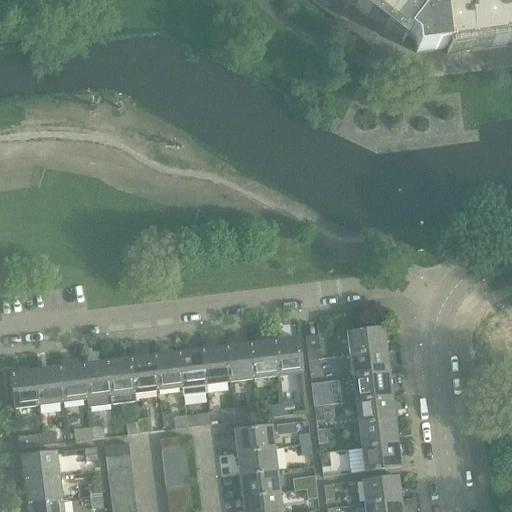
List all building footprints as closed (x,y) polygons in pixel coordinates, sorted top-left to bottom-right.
[(309,0),(370,47),(383,31),(402,46),(409,37),(414,42),(413,42),(414,43),(416,55),(434,53),(434,52),(445,51),(446,56),(511,48),(511,0),(478,0),(464,2),(464,7),(430,12),(429,9),(417,0),(309,0)] [(347,334),(350,357),(386,353),(383,329),(347,334)] [(305,339),(308,363),(317,361),(321,361),(318,337),(305,339)] [(273,343),(277,378),(302,375),(299,349),(300,349),(300,346),(298,346),(298,340),(273,343)] [(249,346),(254,381),(277,378),(273,343),(249,346)] [(249,346),(225,349),(230,384),(254,381),(249,346)] [(225,349),(201,352),(206,387),(230,384),(225,349)] [(201,352),(178,354),(182,390),(206,387),(201,352)] [(386,353),(350,357),(353,381),(389,376),(386,353)] [(178,354),(154,357),(159,393),(182,390),(178,354)] [(130,360),(135,396),(159,393),(154,357),(130,360)] [(106,363),(112,407),(136,404),(135,396),(130,360),(106,363)] [(317,361),(308,363),(310,377),(319,376),(317,361)] [(82,366),(87,402),(88,410),(112,407),(106,363),(82,366)] [(59,369),(63,405),(87,402),(82,366),(59,369)] [(63,405),(59,369),(35,372),(39,408),(63,405)] [(39,408),(35,372),(10,375),(15,411),(39,408)] [(353,381),(356,404),(392,399),(389,376),(353,381)] [(312,386),(313,400),(322,399),(320,385),(312,386)] [(392,399),(356,404),(359,427),(395,423),(392,399)] [(281,406),(283,418),(295,417),(294,405),(281,406)] [(283,418),(281,406),(268,408),(270,420),(283,418)] [(315,409),(317,423),(325,421),(323,408),(315,409)] [(234,412),(235,424),(247,422),(246,410),(234,412)] [(235,424),(234,412),(221,414),(222,425),(235,424)] [(186,418),(187,430),(200,428),(198,416),(186,418)] [(187,430),(186,418),(173,419),(175,431),(187,430)] [(138,424),(140,436),(152,434),(151,422),(138,424)] [(359,427),(362,450),(397,446),(395,423),(359,427)] [(140,436),(138,424),(125,425),(127,437),(140,436)] [(235,432),(237,455),(274,451),(271,427),(235,432)] [(90,430),(92,442),(104,440),(103,428),(90,430)] [(92,442),(90,430),(78,431),(79,443),(92,442)] [(318,432),(320,446),(328,445),(327,431),(318,432)] [(43,436),(44,448),(57,446),(55,434),(43,436)] [(44,448),(43,436),(18,439),(20,451),(44,448)] [(299,437),(301,447),(311,446),(309,436),(299,437)] [(160,441),(161,454),(185,451),(184,438),(160,441)] [(105,448),(106,461),(130,458),(128,445),(105,448)] [(311,446),(301,447),(302,457),(312,456),(311,446)] [(397,446),(362,450),(365,474),(400,469),(397,446)] [(98,462),(96,449),(85,450),(86,463),(98,462)] [(187,463),(185,451),(161,454),(163,466),(187,463)] [(237,455),(240,477),(277,473),(274,451),(237,455)] [(21,459),(24,484),(60,479),(57,454),(21,459)] [(321,455),(322,469),(331,468),(329,454),(321,455)] [(130,458),(106,461),(108,473),(131,470),(130,458)] [(163,466),(164,478),(188,475),(187,463),(163,466)] [(108,473),(109,485),(133,482),(131,470),(108,473)] [(277,473),(240,477),(243,500),(280,495),(277,473)] [(189,486),(188,475),(164,478),(166,490),(189,486)] [(362,482),(365,507),(400,502),(397,478),(362,482)] [(63,503),(60,479),(24,484),(27,507),(63,503)] [(305,481),(306,492),(316,491),(315,480),(305,481)] [(133,482),(109,485),(110,497),(134,493),(133,482)] [(89,486),(91,499),(102,498),(101,485),(89,486)] [(191,499),(189,486),(166,490),(167,502),(191,499)] [(324,488),(326,502),(335,501),(333,487),(324,488)] [(316,491),(306,492),(308,502),(318,500),(316,491)] [(110,497),(112,508),(136,506),(134,493),(110,497)] [(243,500),(244,511),(281,511),(280,495),(243,500)] [(102,498),(91,499),(92,511),(104,510),(102,498)] [(167,502),(168,511),(177,511),(192,510),(191,499),(167,502)] [(365,507),(365,511),(401,511),(400,502),(365,507)] [(63,511),(63,503),(27,507),(27,511),(63,511)]
